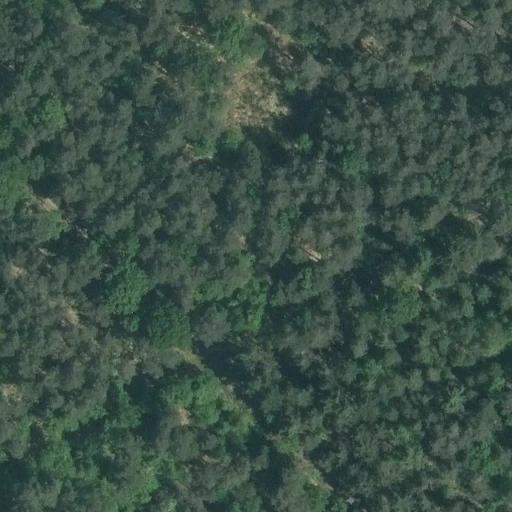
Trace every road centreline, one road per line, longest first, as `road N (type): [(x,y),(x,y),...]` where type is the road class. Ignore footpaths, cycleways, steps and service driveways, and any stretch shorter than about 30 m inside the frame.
road 1 (track): [(0,158),(366,511)]
road 2 (track): [(203,354),(511,198)]
